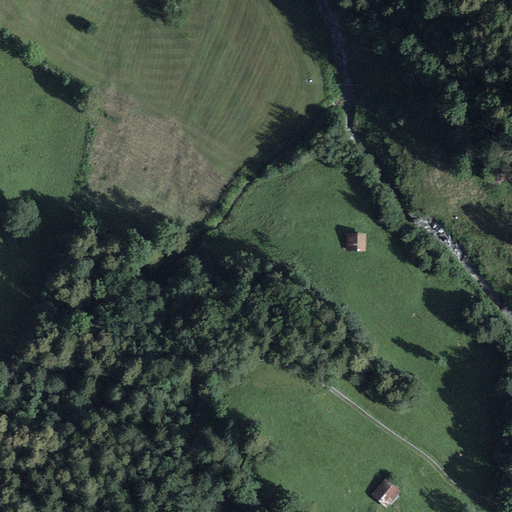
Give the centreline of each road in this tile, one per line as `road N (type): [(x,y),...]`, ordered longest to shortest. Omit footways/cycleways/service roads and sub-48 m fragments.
road 1 (track): [(511,511),(457,486),(343,396),(281,360),(168,389),(109,391),(39,368),(0,325)]
road 2 (track): [(0,197),(23,235),(33,293),(108,371),(146,392)]
